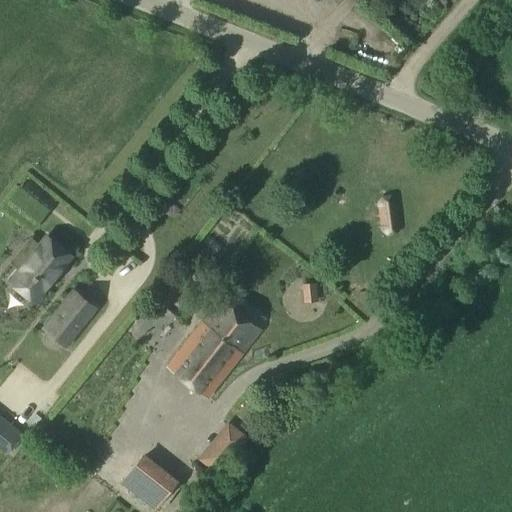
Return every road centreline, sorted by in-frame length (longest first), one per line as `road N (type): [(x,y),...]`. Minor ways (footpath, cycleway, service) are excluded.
road 1 (unknown): [(511,153),(471,222),(374,320),(233,382),(207,406),(169,376)]
road 2 (unclassified): [(511,146),(138,0)]
road 3 (track): [(394,100),(469,0)]
